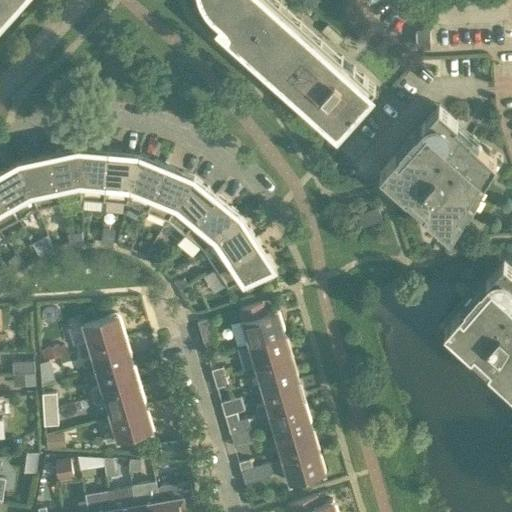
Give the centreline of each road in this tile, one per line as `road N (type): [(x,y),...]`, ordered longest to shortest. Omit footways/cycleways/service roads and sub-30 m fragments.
road 1 (residential): [(289,240),(248,176),(148,122),(50,117),(0,134)]
road 2 (residential): [(243,511),(174,299)]
